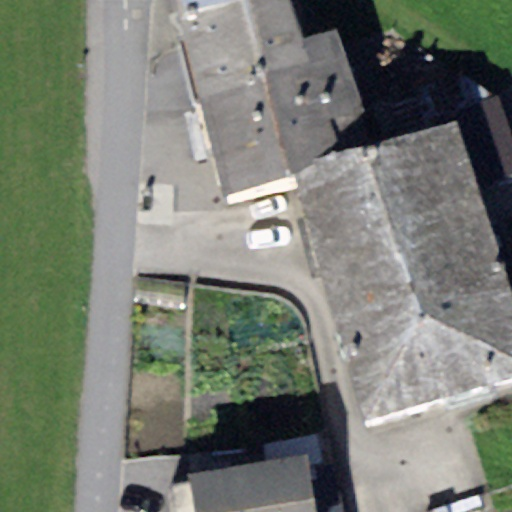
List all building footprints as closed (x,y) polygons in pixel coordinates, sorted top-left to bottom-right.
[(174,0),(194,71),(302,42),(290,0),(174,0)] [(224,188),(295,169),(370,148),(341,32),(302,42),(194,71),(224,188)] [(450,68),(387,90),(401,139),(449,125),(446,114),(492,101),(489,92),(466,74),(452,78),(450,68)] [(481,188),(511,176),(511,133),(501,98),(492,101),(446,114),(449,125),(462,121),(481,188)] [(298,178),(331,294),(498,247),(481,188),(462,121),(449,125),(401,139),(370,148),(295,169),(298,178)] [(298,178),(295,169),(224,188),(227,198),(298,178)] [(331,294),(368,425),(511,384),(511,291),(498,247),(331,294)] [(190,475),(195,511),(343,511),(340,488),(315,492),(310,456),(190,475)]
